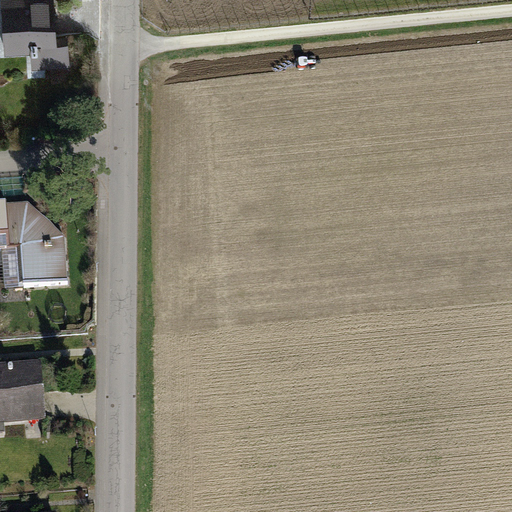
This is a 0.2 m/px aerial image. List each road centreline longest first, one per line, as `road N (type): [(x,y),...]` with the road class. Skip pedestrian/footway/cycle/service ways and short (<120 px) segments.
road 1 (track): [(511,8),(130,43)]
road 2 (residential): [(126,154),(121,511)]
road 3 (residential): [(131,0),(126,154)]
road 4 (residential): [(0,159),(126,154)]
